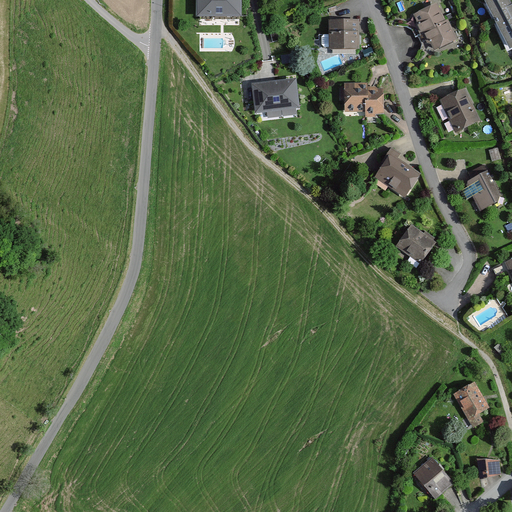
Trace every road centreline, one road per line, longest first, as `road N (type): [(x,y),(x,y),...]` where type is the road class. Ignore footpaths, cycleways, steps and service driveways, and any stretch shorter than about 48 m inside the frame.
road 1 (track): [(156,19),(243,138),(377,269),(478,349),(494,368),(511,426)]
road 2 (residential): [(153,50),(132,282),(5,511)]
road 3 (residential): [(445,300),(470,258),(434,184),(372,0)]
